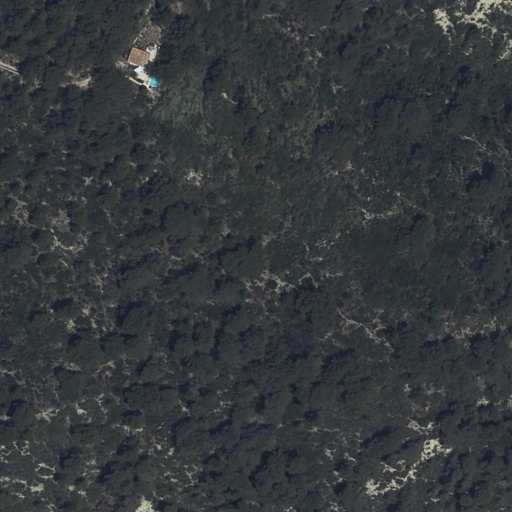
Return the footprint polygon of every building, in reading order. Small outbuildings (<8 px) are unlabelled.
[(128,61),(151,68),(156,53),(133,46),(128,61)] [(183,72),(171,68),(169,73),(181,78),(183,72)] [(183,72),(181,78),(178,86),(184,88),(189,74),(183,72)] [(166,81),(178,86),(181,78),(169,73),(166,81)] [(265,142),(256,140),(253,148),(263,150),(265,142)] [(263,150),(253,148),(248,167),(259,170),(264,151),(263,150)]
